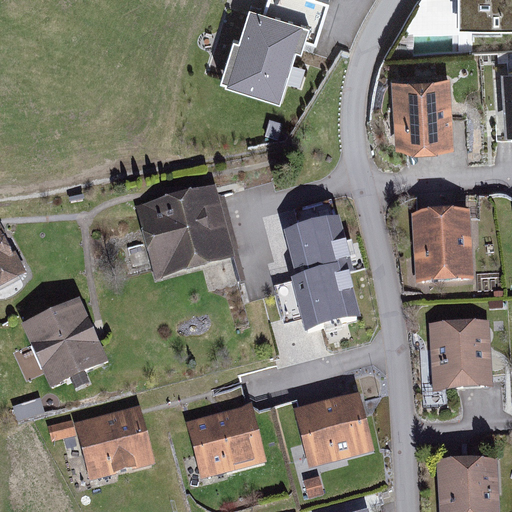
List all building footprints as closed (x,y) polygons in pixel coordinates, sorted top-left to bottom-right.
[(226,81),(280,96),(296,39),(314,44),(326,1),(322,0),(266,0),(261,18),(246,13),(226,81)] [(511,0),(461,0),(461,24),(511,23),(511,0)] [(511,68),(503,69),(504,77),(495,78),(498,138),(511,137),(511,68)] [(398,145),(456,142),(452,73),(395,76),(398,145)] [(218,186),(140,208),(160,280),(238,259),(218,186)] [(474,212),(415,214),(416,283),(476,282),(474,212)] [(283,230),(296,275),(346,261),(352,259),(339,214),(283,230)] [(0,293),(31,276),(0,222),(0,293)] [(296,275),(292,276),(307,332),(361,317),(346,261),(296,275)] [(112,363),(80,300),(24,328),(33,346),(20,352),(34,380),(49,373),(57,390),(112,363)] [(496,391),(492,320),(432,323),(435,394),(496,391)] [(339,467),(338,461),(377,451),(363,395),(298,411),(306,443),(294,446),(302,476),(339,467)] [(269,462),(254,406),(189,423),(197,454),(185,457),(193,489),(231,479),(229,472),(269,462)] [(158,464),(144,409),(78,426),(76,420),(49,427),(53,443),(79,437),(84,454),(69,458),(78,492),(118,481),(117,475),(158,464)] [(504,511),(500,458),(439,462),(443,511),(504,511)] [(323,475),(306,479),(311,498),(328,494),(323,475)]
